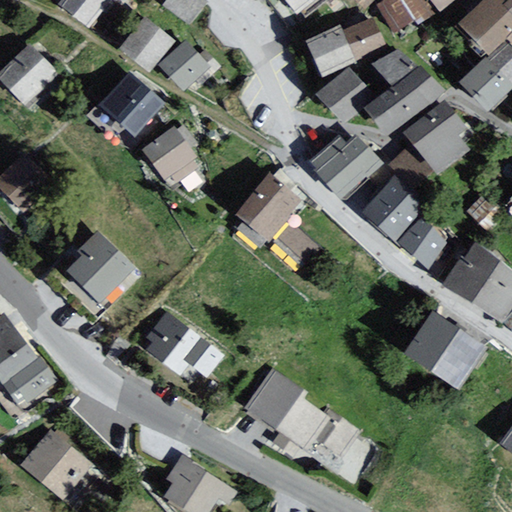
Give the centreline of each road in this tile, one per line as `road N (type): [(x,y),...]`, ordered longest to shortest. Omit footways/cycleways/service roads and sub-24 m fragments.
road 1 (residential): [(224,0),(239,12),(279,174),(386,270),(511,351)]
road 2 (residential): [(0,271),(94,378),(342,511)]
